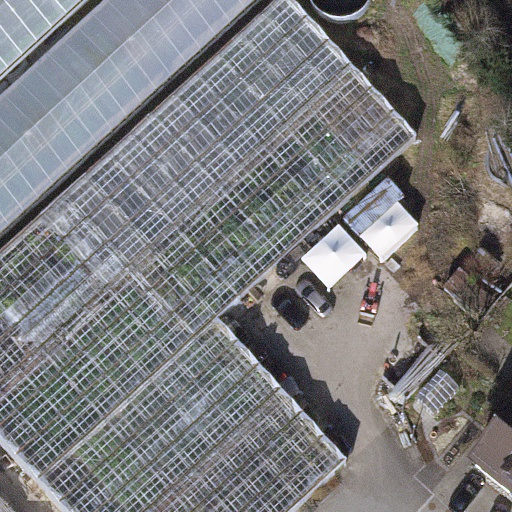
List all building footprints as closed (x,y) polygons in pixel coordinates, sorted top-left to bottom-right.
[(424,136),(298,0),(289,0),(0,265),(0,455),(52,511),(310,511),(354,472),(218,325),(424,136)] [(0,242),(265,0),(113,0),(0,103),(0,242)] [(0,0),(0,77),(83,0),(0,0)] [(441,373),(417,400),(436,416),(460,389),(441,373)] [(511,418),(470,470),(511,504),(511,418)] [(11,511),(0,500),(0,511),(11,511)]
